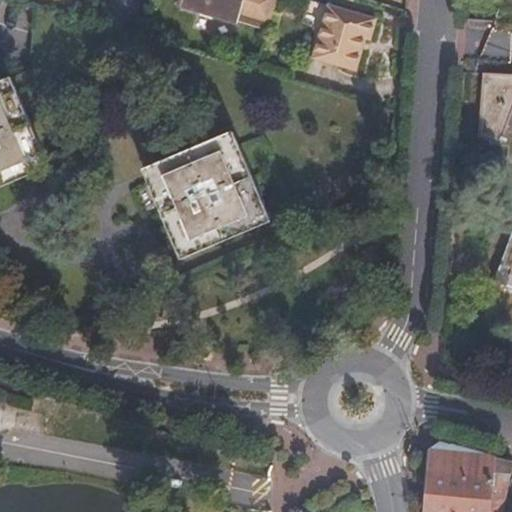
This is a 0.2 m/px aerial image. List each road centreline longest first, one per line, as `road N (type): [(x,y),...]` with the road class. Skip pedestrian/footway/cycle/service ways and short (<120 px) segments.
road 1 (residential): [(380,364),(408,315),(437,0)]
road 2 (residential): [(74,367),(167,400),(311,413)]
road 3 (residential): [(313,385),(74,367)]
